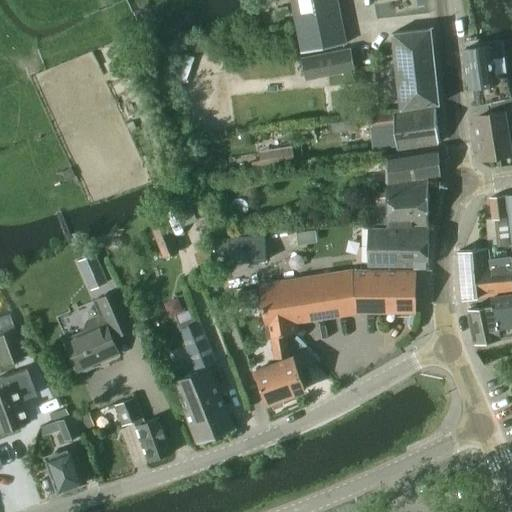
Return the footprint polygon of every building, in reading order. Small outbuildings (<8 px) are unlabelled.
[(337,0),(291,0),(301,46),(346,40),(337,0)] [(402,109),(439,105),(430,28),(393,33),(396,57),(389,58),(389,63),(396,63),(402,109)] [(487,46),(465,48),(469,83),(473,86),(476,106),(491,103),(511,98),(506,76),(503,77),(497,77),(494,58),(489,58),(487,46)] [(303,57),(307,80),(354,71),(350,48),(303,57)] [(491,116),(475,118),(478,138),(509,132),(505,110),(509,110),(511,109),(511,97),(511,98),(491,103),(493,113),(490,113),(491,116)] [(435,108),(396,115),(374,118),(374,127),(373,127),(374,146),(397,144),(397,148),(438,141),(435,108)] [(511,131),(509,132),(478,138),(481,157),(497,154),(498,156),(511,154),(509,140),(511,139),(511,131)] [(389,193),(374,193),(374,227),(428,227),(428,226),(428,178),(441,176),(437,150),(390,157),(389,193)] [(293,152),(260,158),(262,168),(295,163),(293,152)] [(503,196),(491,197),(493,219),(505,218),(503,196)] [(493,219),(486,220),(487,247),(494,247),(511,245),(508,217),(505,218),(493,219)] [(162,258),(178,252),(168,223),(152,229),(162,258)] [(372,227),(372,250),(372,266),(428,265),(428,227),(374,227),(372,227)] [(305,242),(304,230),(296,231),(298,243),(305,242)] [(265,234),(229,237),(231,263),(267,260),(265,234)] [(461,251),(459,251),(462,299),(468,298),(511,291),(511,262),(489,264),(488,257),(488,249),(463,251),(461,251)] [(94,254),(79,261),(91,290),(106,283),(94,254)] [(296,320),(355,311),(356,270),(261,286),(268,338),(272,337),(286,335),(284,321),(286,316),(294,315),(296,320)] [(356,270),(355,311),(359,310),(415,310),(415,271),(357,270),(356,270)] [(251,287),(239,288),(242,304),(254,303),(251,287)] [(113,292),(94,300),(100,314),(87,319),(83,328),(85,331),(68,338),(81,369),(118,353),(111,337),(123,332),(117,318),(122,315),(113,292)] [(511,292),(492,296),(494,304),(469,308),(475,340),(511,334),(511,292)] [(181,329),(199,370),(216,363),(199,322),(181,329)] [(22,359),(11,330),(0,334),(0,359),(2,366),(22,359)] [(290,357),(286,335),(272,337),(276,363),(256,369),(268,402),(270,402),(275,408),(283,406),(283,397),(305,389),(294,356),(290,357)] [(173,372),(177,380),(175,380),(197,442),(233,429),(209,366),(199,370),(191,373),(188,365),(173,372)] [(0,430),(28,420),(15,384),(0,389),(0,430)] [(135,397),(116,405),(124,424),(137,419),(150,459),(171,451),(159,417),(145,422),(135,397)] [(75,436),(81,434),(74,414),(58,420),(65,440),(75,436)] [(74,447),(47,457),(59,491),(86,481),(74,447)]
